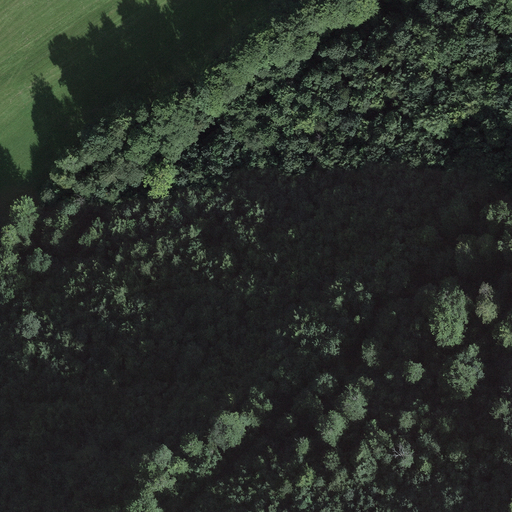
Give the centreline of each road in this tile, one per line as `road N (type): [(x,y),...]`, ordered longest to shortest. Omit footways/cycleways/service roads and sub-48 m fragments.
road 1 (track): [(0,328),(37,302),(303,42),(364,0)]
road 2 (unclassified): [(511,210),(292,394),(190,511)]
